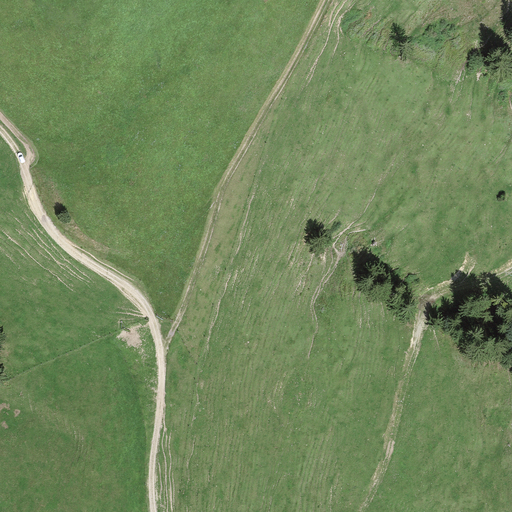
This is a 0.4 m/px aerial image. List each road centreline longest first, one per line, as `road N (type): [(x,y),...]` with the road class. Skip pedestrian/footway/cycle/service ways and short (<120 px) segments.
road 1 (track): [(326,0),(218,193),(183,309),(159,350)]
road 2 (track): [(361,511),(389,449),(425,306),(432,296),(511,268)]
road 3 (track): [(159,350),(139,297),(47,224),(0,128)]
road 4 (track): [(154,511),(159,350)]
